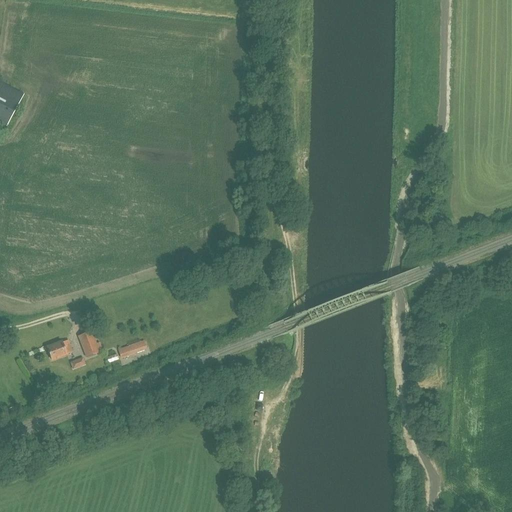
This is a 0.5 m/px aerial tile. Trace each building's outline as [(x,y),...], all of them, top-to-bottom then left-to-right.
[(23,95),(0,82),(0,128),(4,131),(23,95)] [(78,336),(86,357),(99,352),(91,332),(78,336)] [(62,342),(47,348),(51,360),(66,354),(72,352),(68,341),(62,343),(62,342)] [(144,341),(118,350),(121,358),(130,355),(130,353),(134,352),(134,353),(147,349),(144,341)] [(86,365),(83,358),(70,362),(73,370),(86,365)]
